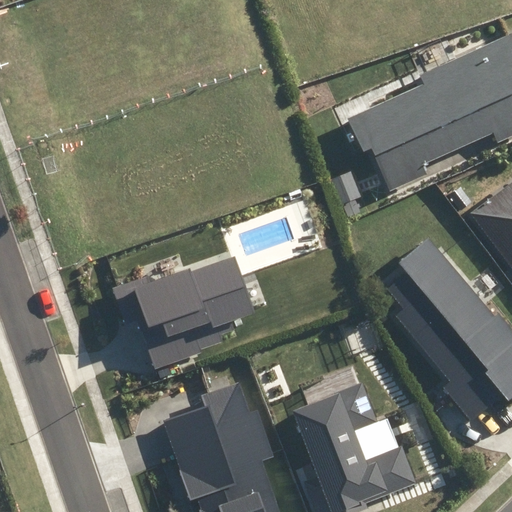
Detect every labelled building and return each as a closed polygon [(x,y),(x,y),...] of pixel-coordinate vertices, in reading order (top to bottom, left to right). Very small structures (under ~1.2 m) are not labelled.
[(511,34),(511,33),(418,74),(423,85),(347,118),(363,152),(372,148),(390,189),(427,173),(423,164),(493,133),(497,143),(511,135),(511,34)] [(511,178),(468,212),(511,270),(511,178)] [(495,314),(430,235),(398,261),(407,272),(387,288),(405,310),(396,317),(449,381),(442,388),(470,422),(493,404),(499,411),(511,400),(511,327),(498,311),(495,314)] [(252,311),(235,258),(191,272),(190,268),(153,280),(151,273),(110,287),(121,321),(136,316),(154,370),(203,354),(202,349),(221,342),(218,332),(232,328),(229,319),(252,311)] [(250,412),(240,382),(199,395),(203,407),(164,420),(191,501),(198,498),(202,511),(279,511),(263,460),(275,456),(259,408),(250,412)] [(376,421),(362,384),(292,412),(318,476),(304,482),(315,511),(358,511),(368,508),(366,504),(417,484),(402,446),(366,460),(354,430),(376,421)]
